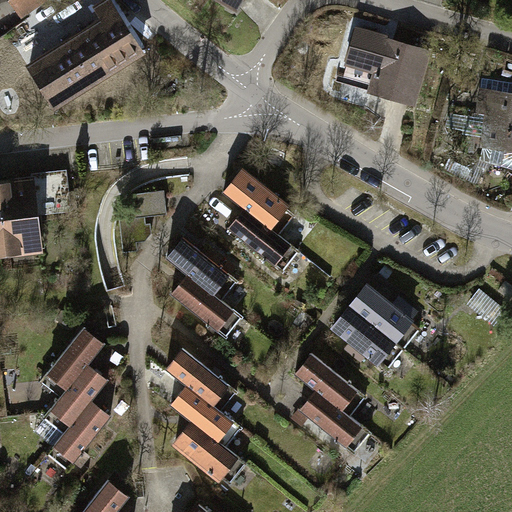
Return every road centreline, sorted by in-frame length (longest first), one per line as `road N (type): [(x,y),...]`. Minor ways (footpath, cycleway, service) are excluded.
road 1 (residential): [(160,510),(144,387),(143,306),(155,240),(267,108)]
road 2 (residential): [(511,238),(453,215),(267,108)]
road 3 (residential): [(267,108),(233,120),(0,146)]
road 4 (residential): [(511,38),(382,0)]
road 5 (residential): [(244,81),(149,0)]
